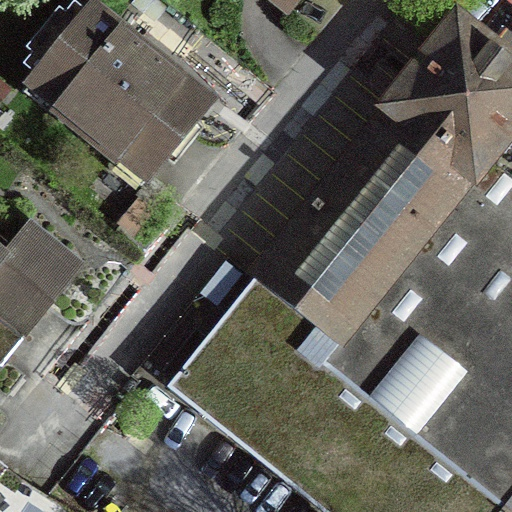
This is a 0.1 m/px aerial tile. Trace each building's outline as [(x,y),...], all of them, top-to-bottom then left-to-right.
[(276,0),(288,9),(294,0),(276,0)] [(163,62),(90,6),(30,80),(59,103),(55,107),(119,159),(122,155),(151,178),(211,104),(161,64),(163,62)] [(255,278),(337,345),(511,127),(511,64),(498,53),(458,20),(252,277),(255,278)] [(0,83),(0,101),(9,91),(0,83)] [(511,127),(337,345),(255,278),(167,387),(323,511),(503,511),(511,501),(511,127)] [(140,199),(121,223),(133,233),(152,209),(140,199)] [(11,246),(0,260),(0,365),(78,269),(27,225),(10,246),(11,246)] [(0,260),(11,246),(10,246),(0,238),(0,260)]
